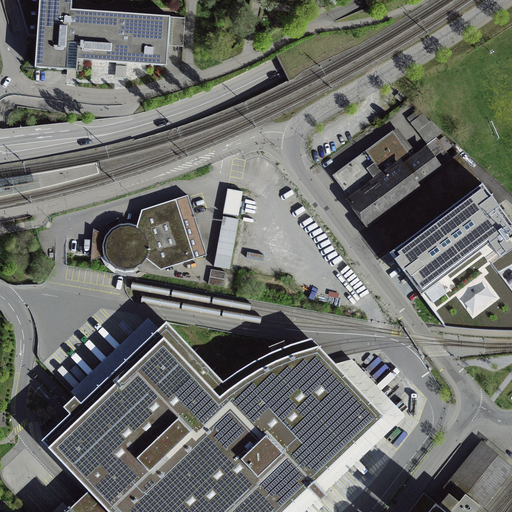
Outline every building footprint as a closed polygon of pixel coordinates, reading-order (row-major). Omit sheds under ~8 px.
[(78,71),(78,60),(82,10),(70,9),(70,0),(17,0),(28,35),(36,36),(35,67),(78,71)] [(169,17),(82,10),(78,60),(166,67),(169,17)] [(183,47),(186,18),(175,17),(171,46),(183,47)] [(418,109),(405,119),(425,142),(441,131),(418,109)] [(392,133),(332,176),(368,225),(420,188),(425,181),(411,160),(392,133)] [(451,162),(437,142),(411,160),(425,181),(451,162)] [(0,197),(10,196),(29,192),(25,174),(0,177),(0,197)] [(228,184),(215,264),(231,266),(243,186),(228,184)] [(393,251),(419,285),(446,324),(511,328),(511,226),(506,220),(481,186),(393,251)] [(137,213),(133,230),(125,227),(116,227),(108,230),(103,234),(101,237),(98,241),(97,246),(97,252),(99,258),(100,262),(105,268),(114,273),(122,274),(130,272),(137,267),(142,261),(157,272),(204,258),(185,199),(137,213)] [(209,282),(224,284),(226,269),(211,267),(209,282)] [(230,388),(166,323),(40,443),(102,507),(105,511),(284,511),(356,443),(305,389),(254,415),(249,409),(241,400),(230,388)] [(385,385),(396,373),(391,367),(379,380),(385,385)] [(511,468),(482,445),(437,503),(448,511),(479,511),(511,470),(511,468)] [(448,511),(437,503),(426,494),(412,511),(448,511)]
